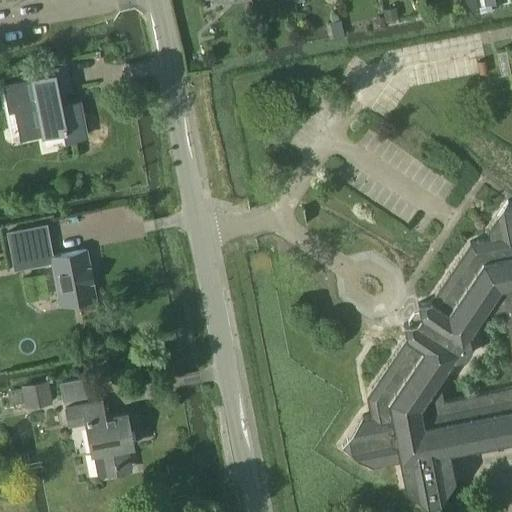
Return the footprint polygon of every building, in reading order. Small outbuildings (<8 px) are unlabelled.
[(479,0),(465,0),(467,10),(481,7),(479,0)] [(395,6),(383,9),(385,20),(397,18),(395,6)] [(501,75),(511,73),(506,50),(497,51),(501,75)] [(19,108),(25,139),(40,136),(41,136),(63,132),(65,140),(86,136),(79,101),(60,105),(53,71),(42,73),(41,68),(22,72),(28,106),(19,108)] [(511,206),(488,211),(483,241),(467,245),(461,275),(438,307),(414,303),(389,338),(383,372),(363,399),(368,418),(387,421),(337,434),(343,457),(378,463),(388,461),(399,504),(402,505),(437,496),(435,486),(423,477),(418,457),(511,433),(511,206)] [(8,232),(15,269),(30,266),(50,262),(59,305),(96,298),(86,250),(52,256),(49,240),(46,225),(8,232)] [(62,401),(94,395),(91,375),(59,381),(62,401)] [(21,385),(21,388),(25,409),(51,404),(47,380),(21,385)] [(101,401),(94,403),(64,409),(67,427),(84,424),(90,454),(91,454),(96,474),(94,474),(95,478),(118,473),(118,472),(120,472),(118,464),(129,462),(126,447),(132,446),(125,413),(103,417),(101,401)]
